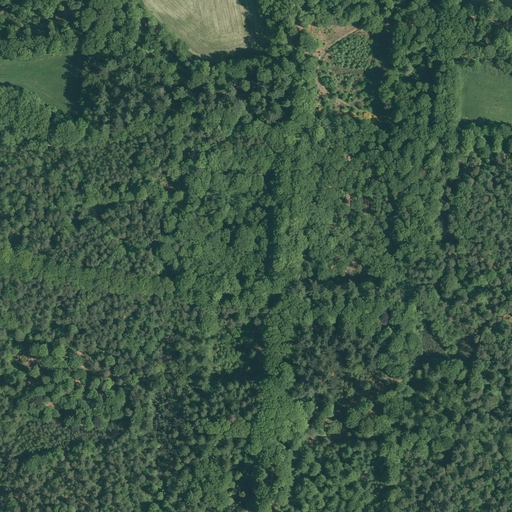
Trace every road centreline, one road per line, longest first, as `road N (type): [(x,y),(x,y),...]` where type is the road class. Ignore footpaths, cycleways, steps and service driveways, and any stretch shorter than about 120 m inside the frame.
road 1 (unclassified): [(283,293),(296,62),(278,0)]
road 2 (unclassified): [(0,262),(146,285),(283,293)]
road 3 (unclassified): [(283,293),(442,301),(511,279)]
road 4 (track): [(283,293),(272,511)]
